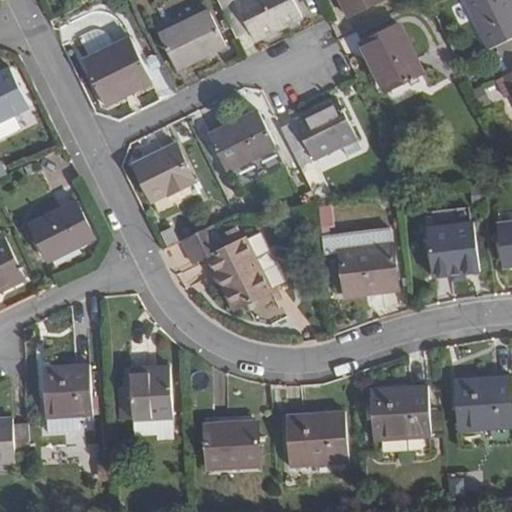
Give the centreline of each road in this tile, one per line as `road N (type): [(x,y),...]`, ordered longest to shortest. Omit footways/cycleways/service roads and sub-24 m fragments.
road 1 (residential): [(148,258),(178,311),(207,335),(278,360),(328,357),(415,327),(511,312)]
road 2 (residential): [(315,57),(256,66),(92,146)]
road 3 (residential): [(0,334),(17,316),(148,258)]
road 4 (residential): [(29,15),(92,146)]
road 5 (residential): [(92,146),(148,258)]
